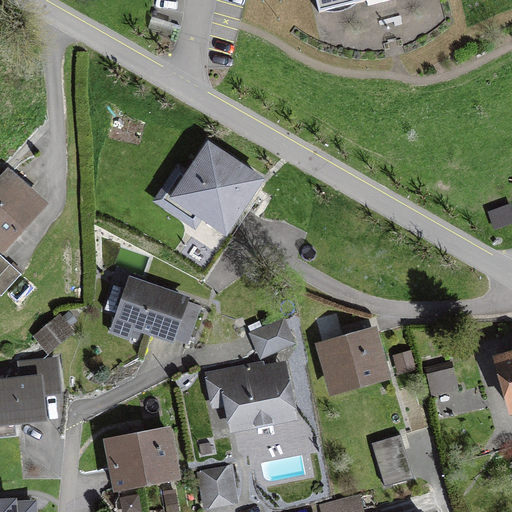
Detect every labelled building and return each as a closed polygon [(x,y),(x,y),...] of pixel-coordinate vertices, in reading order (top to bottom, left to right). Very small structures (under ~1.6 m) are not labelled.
[(315,0),(318,13),(366,1),(367,5),(389,0),(315,0)] [(173,197),(225,232),(260,180),(208,145),(173,197)] [(43,205),(8,173),(0,181),(0,247),(2,249),(43,205)] [(0,295),(1,296),(21,274),(0,254),(0,295)] [(119,315),(118,320),(171,338),(174,330),(189,335),(199,306),(131,282),(128,290),(113,285),(104,309),(119,315)] [(58,317),(35,336),(48,352),(71,332),(58,317)] [(251,334),(257,348),(273,341),(277,350),(293,342),(283,320),(251,334)] [(323,347),(334,388),(383,375),(371,333),(323,347)] [(395,357),(399,370),(412,367),(409,353),(395,357)] [(511,354),(497,359),(511,410),(511,409),(511,354)] [(21,380),(0,381),(0,422),(44,418),(41,393),(59,391),(55,361),(20,365),(21,380)] [(427,369),(432,393),(457,388),(451,363),(427,369)] [(292,416),(284,374),(264,378),(261,364),(208,374),(211,390),(225,387),(233,428),(292,416)] [(109,441),(118,488),(175,476),(166,430),(109,441)] [(372,443),(385,487),(414,478),(400,435),(372,443)] [(206,507),(235,502),(229,470),(199,476),(206,507)] [(0,511),(33,511),(33,503),(13,504),(13,501),(0,502),(0,511)]
